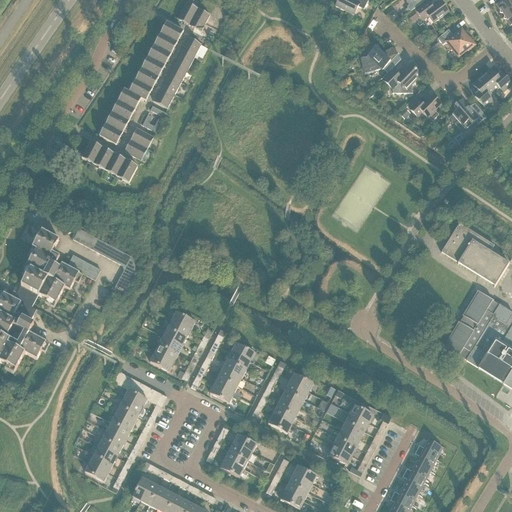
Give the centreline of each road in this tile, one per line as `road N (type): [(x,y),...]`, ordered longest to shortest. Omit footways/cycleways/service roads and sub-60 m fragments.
road 1 (unclassified): [(0,205),(109,32),(119,0)]
road 2 (residential): [(511,430),(366,332),(366,319)]
road 3 (residential): [(497,43),(449,87),(380,25)]
road 4 (secondary): [(0,103),(69,0)]
